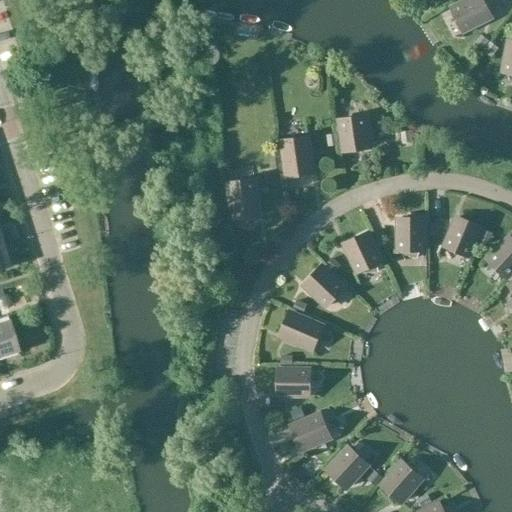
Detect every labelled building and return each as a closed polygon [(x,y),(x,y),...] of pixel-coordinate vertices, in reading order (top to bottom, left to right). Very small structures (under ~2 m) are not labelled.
[(491,17),(483,0),(470,0),(452,9),(463,31),(476,24),(477,26),(483,21),(490,17),(491,17)] [(490,42),(484,51),(492,58),(499,48),(490,42)] [(345,152),(369,148),(368,139),(369,131),(367,131),(365,116),(340,120),(345,152)] [(401,132),(403,144),(413,142),(411,131),(401,132)] [(327,136),(329,147),(339,146),(337,134),(327,136)] [(288,177),(312,173),(310,160),(312,153),(309,152),(307,138),(283,141),(288,177)] [(271,158),(272,169),(282,168),(281,157),(271,158)] [(235,219),(259,216),(257,203),(258,195),(256,194),(254,180),(229,183),(235,219)] [(480,227),(458,217),(454,226),(452,226),(451,233),(446,247),(468,256),(480,227)] [(424,219),(399,219),(399,228),(397,229),(399,236),(399,251),(409,251),(409,255),(417,258),(419,251),(424,251),(424,219)] [(438,236),(438,224),(428,224),(428,236),(438,236)] [(372,234),(377,244),(386,240),(382,230),(372,234)] [(489,244),(493,234),(484,230),(479,240),(489,244)] [(367,233),(345,243),(349,252),(347,254),(352,259),(359,273),(368,268),(370,273),(378,272),(377,264),(381,262),(367,233)] [(511,271),(511,239),(510,237),(504,244),(502,243),(499,250),(488,261),(506,278),(511,271)] [(7,245),(4,245),(0,246),(0,268),(10,265),(6,252),(9,252),(7,245)] [(334,272),(340,266),(333,259),(327,265),(334,272)] [(321,267),(304,285),(311,291),(310,293),(317,296),(328,307),(345,289),(321,267)] [(308,305),(297,300),(294,309),(304,313),(308,305)] [(289,313),(280,335),(292,341),(292,343),(299,344),(313,350),(323,327),(289,313)] [(0,356),(18,351),(9,320),(0,323),(0,356)] [(293,356),(281,356),(281,366),(293,365),(293,356)] [(295,395),(310,395),(310,371),(278,370),(278,395),(287,395),(288,397),(295,395)] [(304,417),(301,409),(292,413),(295,421),(304,417)] [(292,428),(302,450),(310,446),(318,446),(317,443),(331,437),(321,415),(292,428)] [(288,432),(286,416),(269,419),(271,435),(288,432)] [(328,472),(346,488),(352,482),(359,478),(358,475),(368,465),(350,448),(328,472)] [(382,486),(401,502),(407,496),(413,492),(412,489),(422,478),(414,472),(417,468),(413,461),(407,465),(403,462),(382,486)] [(427,495),(419,500),(423,508),(431,503),(427,495)]
